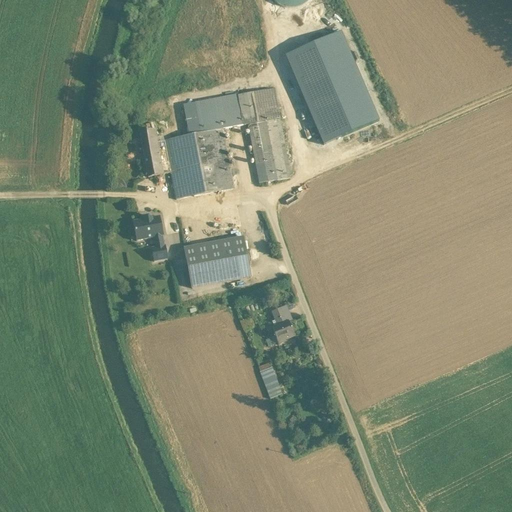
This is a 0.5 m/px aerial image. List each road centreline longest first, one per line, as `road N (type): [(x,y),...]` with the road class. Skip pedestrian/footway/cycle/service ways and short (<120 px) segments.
road 1 (unclassified): [(385,511),(264,203)]
road 2 (track): [(264,203),(511,90)]
